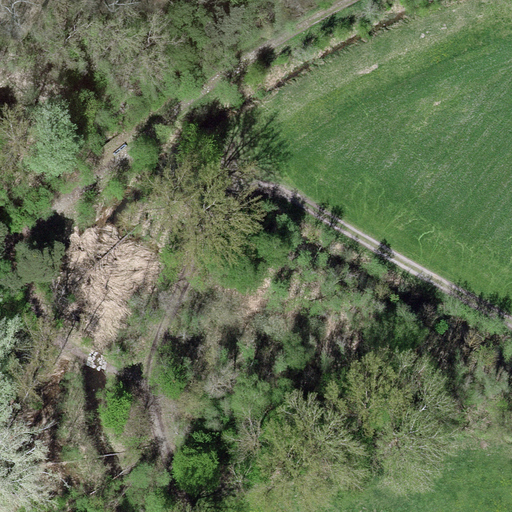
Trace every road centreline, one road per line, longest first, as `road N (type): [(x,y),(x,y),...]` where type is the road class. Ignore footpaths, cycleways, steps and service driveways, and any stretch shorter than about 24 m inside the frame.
road 1 (track): [(511,318),(309,204),(273,193),(203,249),(143,390)]
road 2 (track): [(366,0),(217,79),(157,125),(73,200),(36,286)]
road 3 (track): [(182,511),(143,390),(72,348),(50,325),(36,286)]
